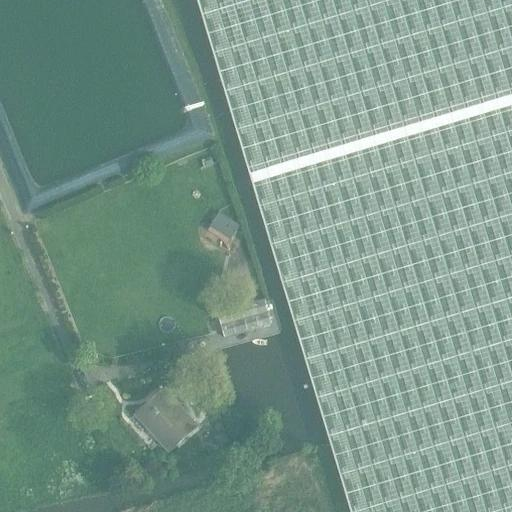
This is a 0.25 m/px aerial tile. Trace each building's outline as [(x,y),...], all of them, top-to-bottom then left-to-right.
[(511,511),(511,0),(195,0),(349,511),(511,511)] [(208,232),(228,244),(239,225),(219,213),(208,232)] [(217,314),(225,339),(270,326),(262,300),(217,314)] [(169,452),(195,428),(162,392),(135,416),(169,452)] [(229,442),(224,432),(214,437),(219,447),(229,442)]
